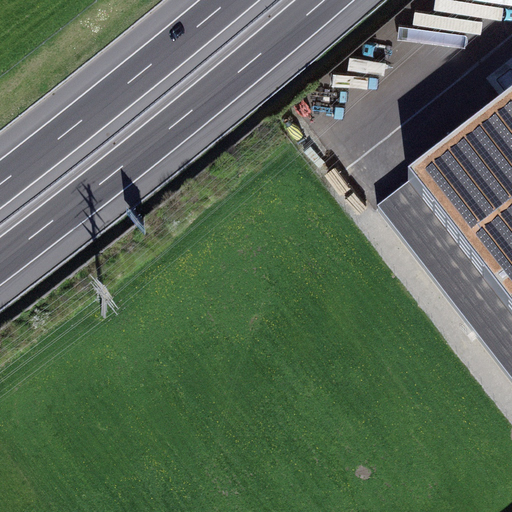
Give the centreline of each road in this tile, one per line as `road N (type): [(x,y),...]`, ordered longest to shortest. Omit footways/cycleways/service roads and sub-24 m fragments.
road 1 (motorway): [(0,270),(338,0)]
road 2 (motorway): [(219,0),(0,175)]
